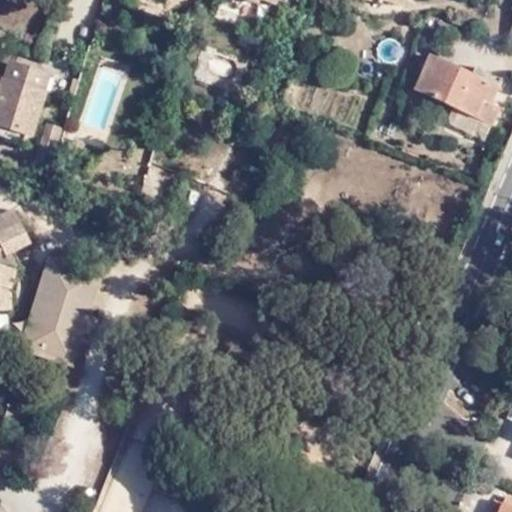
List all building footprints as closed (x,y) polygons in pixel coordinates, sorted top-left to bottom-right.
[(492,99),(494,96),(501,81),(433,49),(415,86),(479,113),(486,97),(492,99)] [(0,122),(1,117),(28,125),(34,127),(51,68),(13,57),(9,73),(5,73),(0,90),(0,89),(0,122)] [(500,98),(494,96),(492,99),(486,97),(479,113),(490,118),(500,98)] [(53,157),(58,143),(53,142),(59,120),(47,116),(41,131),(47,133),(39,153),(53,157)] [(25,136),(28,125),(1,117),(0,122),(0,128),(3,130),(25,136)] [(0,235),(22,225),(15,212),(0,220),(0,235)] [(16,255),(33,245),(22,225),(0,235),(0,314),(12,314),(12,292),(17,274),(24,271),(16,255)] [(101,270),(52,253),(25,340),(72,356),(101,270)]
